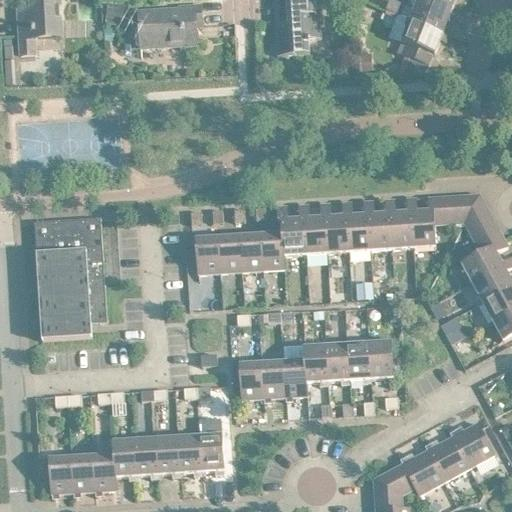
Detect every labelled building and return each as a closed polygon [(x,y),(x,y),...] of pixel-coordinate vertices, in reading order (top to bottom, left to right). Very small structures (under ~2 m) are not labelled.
[(24,12),(26,51),(41,51),(40,33),(62,32),(62,33),(66,33),(64,0),(36,0),(37,11),(24,12)] [(327,35),(324,0),(279,0),(283,52),(316,51),(315,36),(327,35)] [(447,0),(422,0),(416,15),(455,30),(458,21),(453,19),(458,5),(447,0)] [(126,20),(128,2),(114,1),(112,19),(126,20)] [(144,8),(146,44),(203,41),(202,23),(208,22),(207,2),(185,4),(185,6),(175,6),(175,8),(149,10),(149,8),(144,8)] [(455,30),(416,15),(407,39),(411,40),(407,51),(434,62),(438,51),(440,52),(446,37),(451,39),(455,30)] [(19,54),(18,42),(10,43),(11,55),(19,54)] [(367,68),(378,68),(377,52),(366,53),(367,68)] [(8,55),(10,79),(18,79),(16,55),(8,55)] [(463,221),(470,220),(494,207),(486,191),(462,193),(463,221)] [(452,221),(463,221),(462,193),(450,194),(452,221)] [(440,222),(452,221),(450,194),(434,195),(434,208),(438,208),(439,222),(440,222)] [(441,244),(440,222),(439,222),(438,208),(434,208),(423,209),(422,195),(412,196),(413,209),(417,209),(419,245),(441,244)] [(398,246),(419,245),(417,209),(413,209),(402,210),(401,197),(391,197),(391,211),(395,210),(398,246)] [(376,248),(398,246),(395,210),(391,211),(380,211),(379,198),(369,199),(370,212),(374,212),(376,248)] [(355,249),(376,248),(374,212),(370,212),(358,213),(358,199),(347,200),(348,213),(352,213),(355,249)] [(333,250),(355,249),(352,213),(348,213),(337,214),(336,201),(326,201),(327,215),(331,214),(333,250)] [(311,252),(333,250),(331,214),(327,215),(315,215),(314,202),(304,203),(305,216),(309,216),(311,252)] [(291,253),(311,252),(309,216),(305,216),(294,217),(293,203),(283,204),(284,217),(287,217),(288,230),(290,253),(291,253)] [(272,218),(271,205),(261,205),(262,218),(272,218)] [(250,219),(250,206),(239,207),(240,220),(250,219)] [(229,220),(228,207),(218,208),(219,221),(229,220)] [(470,220),(475,230),(500,217),(494,207),(470,220)] [(207,222),(207,209),(196,209),(197,222),(207,222)] [(97,320),(113,319),(110,282),(109,256),(106,215),(84,216),(85,220),(67,221),(67,217),(40,219),(48,337),(98,334),(97,320)] [(480,240),(481,241),(505,227),(500,217),(475,230),(480,240)] [(467,261),(478,281),(510,263),(508,260),(502,250),(511,244),(511,240),(505,227),(481,241),(486,251),(467,261)] [(291,266),(291,253),(290,253),(288,230),(267,232),(269,268),(291,266)] [(248,269),(269,268),(267,232),(246,233),(248,269)] [(226,271),(248,269),(246,233),(224,234),(226,271)] [(204,272),(226,271),(224,234),(202,236),(204,272)] [(486,251),(481,241),(480,240),(469,246),(475,257),(486,251)] [(478,281),(488,300),(511,286),(511,257),(508,260),(510,263),(478,281)] [(361,280),(362,297),(379,295),(377,279),(361,280)] [(511,286),(488,300),(499,319),(511,311),(511,286)] [(436,304),(443,317),(452,312),(445,299),(436,304)] [(299,308),(286,309),(286,319),(299,319),(299,308)] [(329,308),(319,308),(319,316),(329,316),(329,308)] [(286,319),(286,309),(273,310),(273,320),(286,319)] [(256,321),(255,311),(242,312),(243,322),(256,321)] [(511,311),(499,319),(509,338),(511,336),(511,311)] [(446,323),(457,342),(473,333),(462,314),(446,323)] [(396,339),(374,340),(376,376),(389,375),(390,380),(398,379),(396,339)] [(374,340),(352,341),(355,378),(368,377),(368,381),(376,381),(376,376),(374,340)] [(352,341),(331,343),(333,379),(346,378),(346,382),(355,382),(355,378),(352,341)] [(309,344),(310,357),(312,380),(325,379),(325,384),(333,383),(333,379),(331,343),(309,344)] [(206,352),(207,364),(223,362),(222,351),(206,352)] [(310,357),(289,359),(291,395),(291,399),(298,399),(298,394),(313,393),(312,380),(310,357)] [(289,359),(267,360),(270,396),(270,400),(277,400),(276,396),(291,395),(289,359)] [(270,396),(267,360),(246,361),(248,397),(248,402),(255,401),(255,397),(270,396)] [(215,384),(202,385),(203,395),(216,394),(215,384)] [(203,395),(202,385),(189,385),(190,395),(203,395)] [(172,386),(159,387),(160,397),(173,397),(172,386)] [(160,397),(159,387),(146,388),(147,398),(160,397)] [(129,389),(116,390),(117,400),(130,399),(129,389)] [(117,400),(116,390),(103,391),(104,401),(117,400)] [(86,392),(73,393),(74,403),(87,402),(86,392)] [(74,403),(73,393),(60,393),(61,403),(74,403)] [(391,395),(391,405),(404,404),(403,394),(391,395)] [(369,400),(370,413),(380,412),(380,399),(369,400)] [(348,401),(349,414),(359,413),(358,400),(348,401)] [(326,402),(327,415),(337,415),(337,402),(326,402)] [(456,430),(458,434),(475,465),(500,452),(483,420),(469,428),(467,424),(456,430)] [(228,432),(205,433),(208,469),(221,468),(221,473),(230,472),(229,468),(230,468),(228,432)] [(205,433),(184,434),(186,470),(199,470),(199,474),(208,473),(208,469),(205,433)] [(184,434),(162,436),(164,472),(178,471),(178,475),(186,475),(186,470),(184,434)] [(431,443),(433,447),(450,479),(475,465),(458,434),(444,441),(442,437),(431,443)] [(162,436),(141,437),(143,473),(156,472),(156,477),(165,476),(164,472),(162,436)] [(118,438),(119,452),(120,452),(121,474),(122,474),(135,474),(135,478),(143,477),(143,473),(141,437),(118,438)] [(406,457),(408,461),(421,484),(420,485),(424,492),(450,479),(433,447),(419,455),(417,451),(406,457)] [(98,453),(101,489),(101,493),(108,493),(107,488),(123,487),(122,474),(121,474),(120,452),(119,452),(98,453)] [(98,453),(77,454),(79,490),(79,494),(86,494),(86,490),(101,489),(98,453)] [(79,490),(77,454),(55,456),(57,491),(58,496),(65,495),(64,491),(79,490)] [(408,461),(398,466),(411,490),(420,485),(421,484),(408,461)] [(379,477),(380,495),(408,494),(408,492),(411,490),(398,466),(379,477)] [(380,495),(381,507),(409,505),(408,494),(380,495)] [(433,503),(442,510),(448,504),(439,496),(433,503)]
